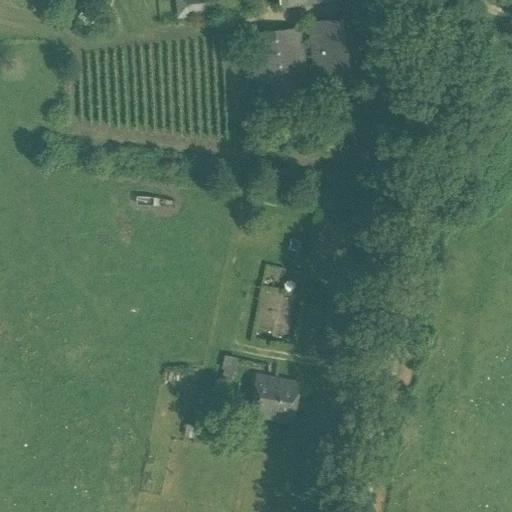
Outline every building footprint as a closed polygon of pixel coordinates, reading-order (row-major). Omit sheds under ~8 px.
[(279,0),(280,10),(340,1),(339,0),(279,0)] [(316,87),(368,80),(359,17),(308,24),(316,87)] [(258,114),(309,108),(299,28),(247,34),(258,114)] [(371,94),(373,87),(365,85),(363,93),(336,86),(330,112),(369,121),(375,95),(371,94)] [(325,146),(346,147),(347,135),(326,134),(325,146)] [(293,424),(300,383),(257,375),(250,417),(293,424)]
